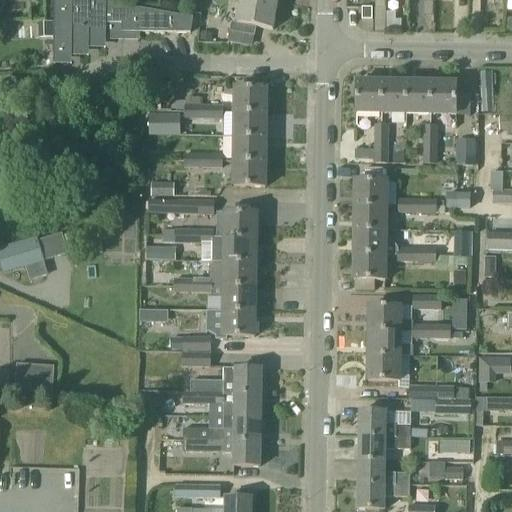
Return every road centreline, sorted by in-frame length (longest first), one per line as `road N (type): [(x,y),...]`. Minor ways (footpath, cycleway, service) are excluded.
road 1 (residential): [(315,511),(324,52)]
road 2 (residential): [(511,54),(324,52)]
